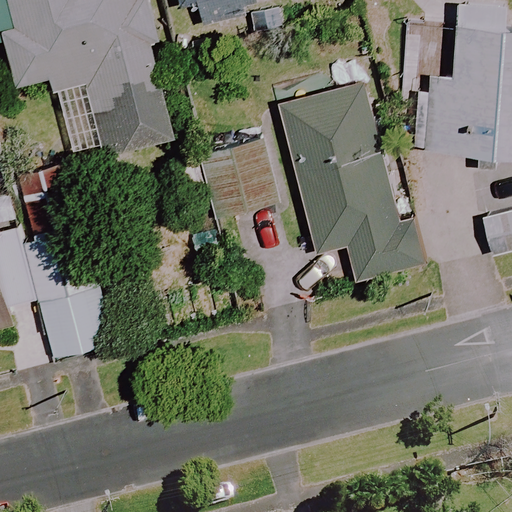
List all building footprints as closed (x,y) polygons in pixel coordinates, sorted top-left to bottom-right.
[(17,0),(21,13),(8,17),(22,72),(56,64),(60,78),(92,70),(109,138),(178,121),(154,29),(165,26),(158,0),(17,0)] [(203,0),(208,15),(252,4),(251,0),(203,0)] [(511,0),(463,0),(458,67),(434,65),(429,138),(511,143),(511,15),(510,15),(511,0)] [(392,174),(367,71),(283,92),(320,242),(351,234),(360,270),(429,253),(408,170),(392,174)] [(269,125),(205,140),(220,206),(284,191),(269,125)] [(11,192),(37,299),(74,290),(48,183),(11,192)] [(511,248),(511,209),(485,215),(493,252),(511,248)] [(0,239),(0,317),(19,312),(0,239)]
